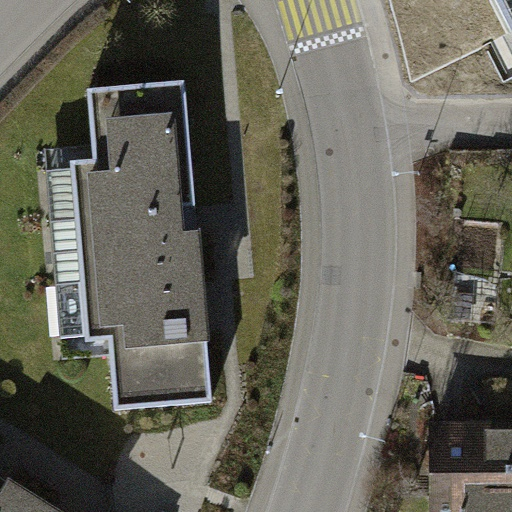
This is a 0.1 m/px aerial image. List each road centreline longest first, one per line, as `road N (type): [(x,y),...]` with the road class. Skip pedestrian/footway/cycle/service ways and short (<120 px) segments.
road 1 (tertiary): [(305,511),(353,325),(349,127)]
road 2 (residential): [(349,127),(511,122)]
road 3 (tertiary): [(349,127),(314,0)]
